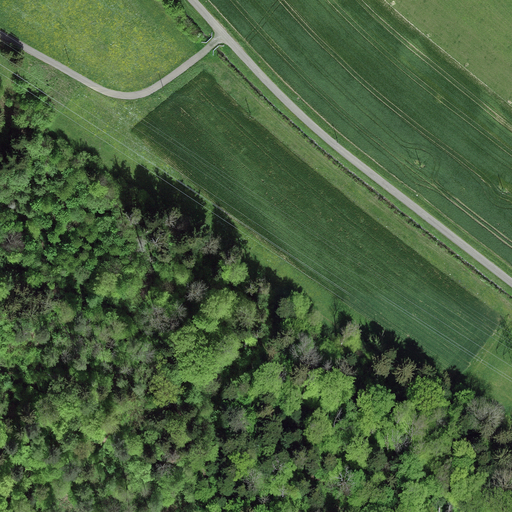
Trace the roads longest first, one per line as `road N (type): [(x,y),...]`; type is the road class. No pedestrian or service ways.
road 1 (residential): [(511,282),(302,116),(190,0)]
road 2 (track): [(0,32),(119,97),(143,94),(222,34)]
